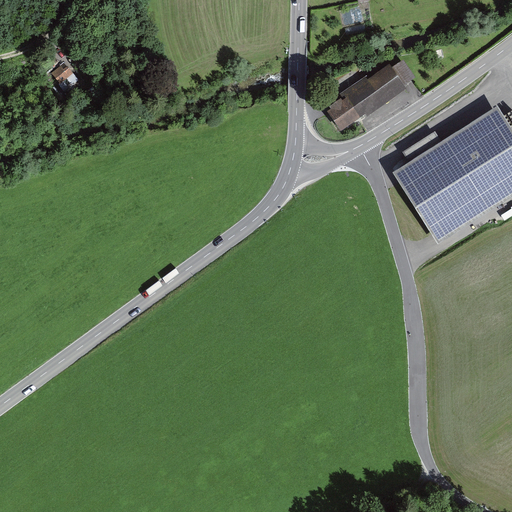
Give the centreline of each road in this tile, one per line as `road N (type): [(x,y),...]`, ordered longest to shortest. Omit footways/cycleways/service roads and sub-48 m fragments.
road 1 (unclassified): [(359,146),(410,294),(421,444),(447,489),(479,511)]
road 2 (secondary): [(290,172),(251,223),(0,406)]
road 3 (tertiary): [(359,146),(511,44)]
road 4 (secondary): [(299,0),(295,144)]
